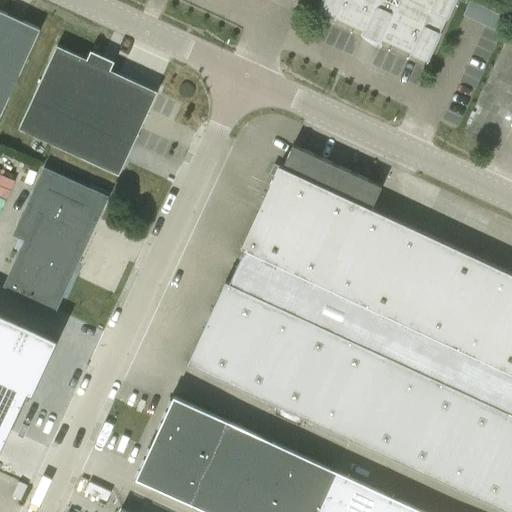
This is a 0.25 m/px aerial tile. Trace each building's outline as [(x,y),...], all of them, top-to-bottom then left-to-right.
[(321,0),(316,12),(318,13),(318,11),(334,19),(334,20),(335,21),(336,18),(363,31),(362,35),(363,36),(364,33),(380,41),(379,43),(380,44),(382,40),(410,52),(409,55),(410,55),(410,54),(427,61),(426,62),(427,63),(441,33),(440,32),(446,19),(448,19),(456,0),(321,0)] [(0,115),(14,86),(40,29),(0,10),(0,115)] [(114,61),(102,56),(91,50),(87,59),(57,45),(18,128),(119,174),(157,91),(110,70),(114,61)] [(511,511),(511,273),(371,208),(381,186),(293,145),(283,167),(279,165),(241,247),(245,248),(229,282),(226,280),(188,362),(511,511)] [(91,188),(44,167),(13,234),(24,239),(3,286),(32,299),(32,300),(56,311),(109,196),(91,187),(91,188)] [(0,194),(5,197),(13,179),(0,173),(0,194)] [(0,422),(10,400),(7,399),(10,392),(17,395),(22,384),(20,383),(44,332),(0,311),(0,422)] [(173,394),(154,435),(209,461),(228,419),(173,394)] [(228,419),(209,461),(245,478),(264,436),(228,419)] [(154,435),(135,475),(190,501),(209,461),(154,435)] [(264,436),(245,478),(281,494),(300,453),(264,436)] [(300,453),(281,494),(318,511),(337,470),(300,453)] [(209,461),(190,501),(214,511),(229,511),(245,478),(209,461)] [(337,470),(318,511),(319,511),(339,511),(355,479),(337,470)] [(245,478),(229,511),(273,511),(281,494),(245,478)] [(355,479),(339,511),(383,511),(391,495),(355,479)] [(281,494),(273,511),(317,511),(318,511),(281,494)] [(426,511),(391,495),(383,511),(426,511)]
